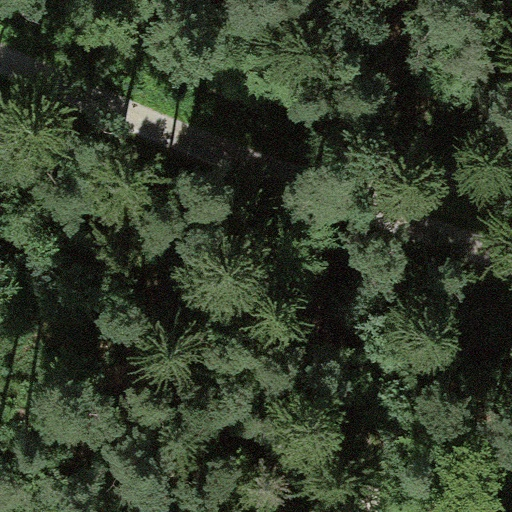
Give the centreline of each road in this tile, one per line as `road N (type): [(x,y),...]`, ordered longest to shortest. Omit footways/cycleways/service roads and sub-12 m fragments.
road 1 (track): [(0,55),(289,182),(511,268)]
road 2 (track): [(363,511),(336,315),(289,182)]
road 3 (track): [(511,166),(397,224)]
